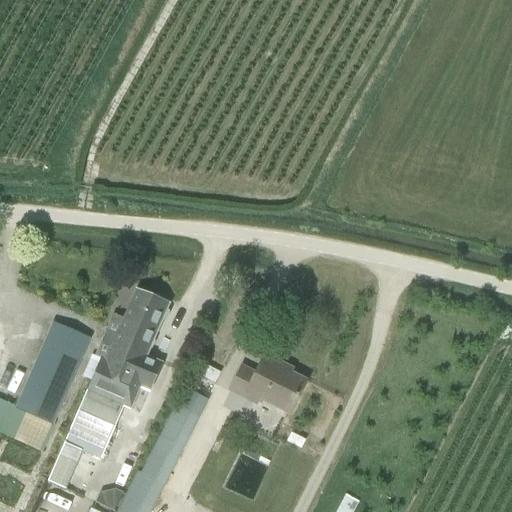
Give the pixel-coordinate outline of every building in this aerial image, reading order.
[(113,314),(95,353),(94,357),(121,368),(151,297),(135,290),(123,318),(113,314)] [(167,304),(151,297),(121,368),(153,381),(160,363),(145,357),(167,304)] [(53,424),(89,340),(52,323),(15,407),(0,400),(0,434),(40,452),(53,424)] [(153,381),(121,368),(94,357),(91,355),(82,377),(90,380),(64,443),(100,458),(123,407),(129,409),(139,387),(148,391),(153,381)] [(246,395),(287,416),(305,381),(283,370),(285,366),(264,355),(255,373),(242,367),(229,393),(244,400),(246,395)] [(202,363),(196,373),(216,384),(221,373),(202,363)] [(127,490),(116,511),(150,511),(199,417),(207,401),(184,389),(175,405),(139,474),(136,473),(127,490)] [(78,460),(59,452),(46,482),(66,490),(78,460)] [(352,511),(358,500),(346,494),(338,511),(352,511)]
